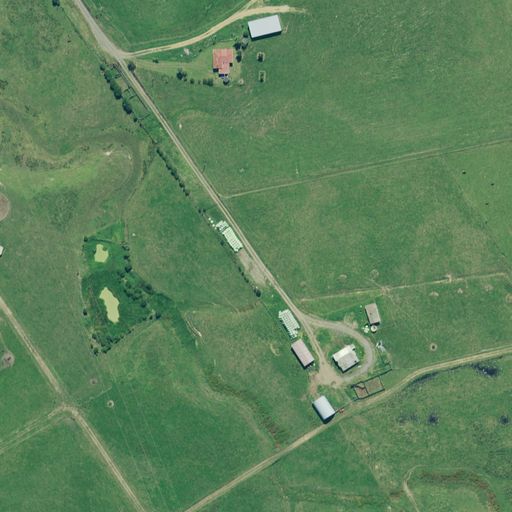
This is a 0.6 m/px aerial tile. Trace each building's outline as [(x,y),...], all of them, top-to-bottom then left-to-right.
[(282,31),(278,16),(249,23),(253,38),(282,31)] [(234,63),(234,50),(214,50),(214,69),(220,69),(220,74),(230,74),(230,63),(234,63)] [(380,322),(376,304),(366,306),(368,317),(358,319),(360,326),(380,322)] [(315,360),(301,340),(292,346),(305,367),(315,360)] [(356,348),(353,344),(334,356),(344,374),(354,368),(353,366),(360,361),(353,350),(356,348)] [(335,413),(324,397),(313,404),(324,420),(335,413)]
